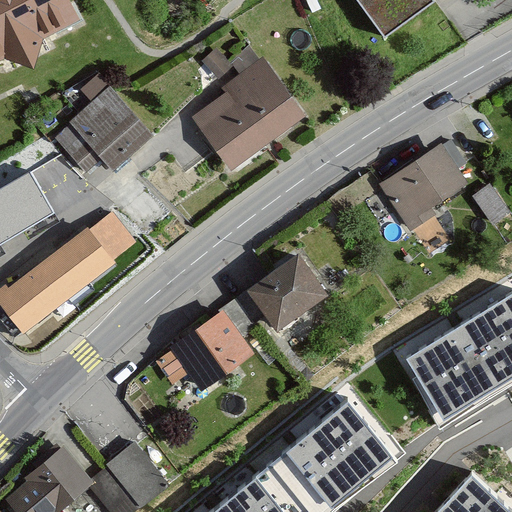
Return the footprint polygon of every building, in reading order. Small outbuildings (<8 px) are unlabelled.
[(73,0),(0,0),(0,61),(83,20),(73,0)] [(436,0),(364,0),(389,34),(436,0)] [(227,91),(200,111),(239,162),(303,112),(252,45),(231,61),(239,71),(222,85),(227,91)] [(112,80),(55,134),(89,170),(102,158),(114,171),(159,129),(112,80)] [(443,143),(381,186),(410,227),(472,184),(443,143)] [(30,174),(0,191),(0,243),(53,212),(30,174)] [(511,215),(495,185),(476,196),(505,250),(511,246),(511,215)] [(86,227),(0,293),(0,300),(24,331),(114,263),(110,258),(133,241),(112,214),(89,231),(86,227)] [(301,251),(253,287),(284,328),(332,292),(301,251)] [(511,291),(402,356),(441,422),(511,379),(511,291)] [(234,294),(155,357),(178,387),(198,371),(210,385),(256,348),(245,333),(257,323),(234,294)] [(340,394),(197,511),(316,511),(388,453),(340,394)] [(136,435),(107,462),(143,502),(173,475),(136,435)] [(66,447),(11,498),(23,511),(54,511),(85,484),(110,511),(132,511),(143,502),(107,462),(91,474),(66,447)] [(428,511),(511,511),(511,496),(473,462),(428,511)]
